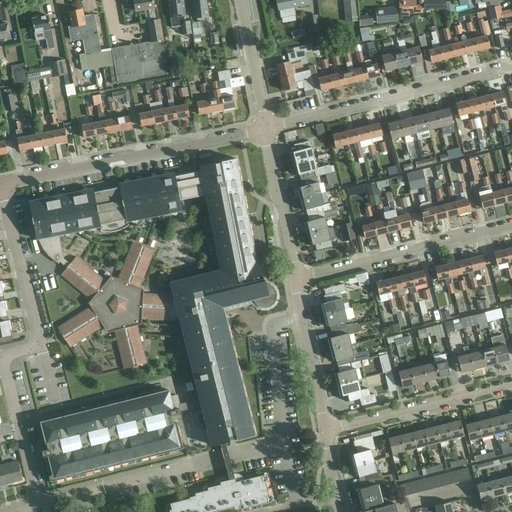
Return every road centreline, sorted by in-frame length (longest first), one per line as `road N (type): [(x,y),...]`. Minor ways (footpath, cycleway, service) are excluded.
road 1 (residential): [(0,182),(264,128)]
road 2 (residential): [(264,128),(511,64)]
road 3 (residential): [(38,503),(283,444)]
road 4 (residential): [(295,278),(511,224)]
road 5 (residential): [(0,186),(37,336),(37,344),(2,359)]
road 6 (residential): [(326,429),(511,381)]
road 7 (residential): [(295,278),(264,128)]
road 8 (residential): [(301,318),(271,327),(283,444)]
road 9 (residential): [(2,359),(38,503)]
road 10 (residential): [(264,128),(240,0)]
